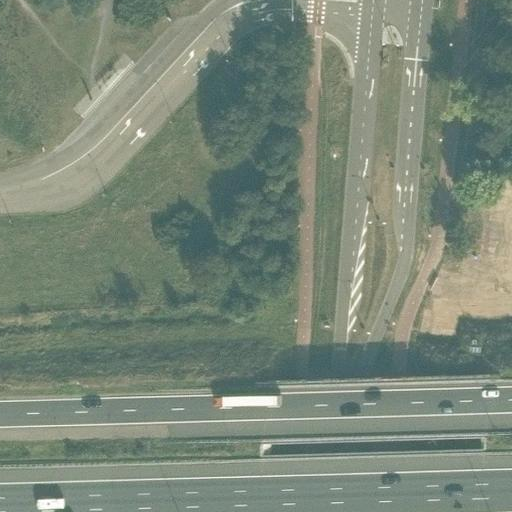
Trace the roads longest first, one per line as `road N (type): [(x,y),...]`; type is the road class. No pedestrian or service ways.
road 1 (trunk): [(511,399),(0,415)]
road 2 (motorway): [(511,490),(0,505)]
road 3 (secondary): [(351,511),(364,368),(403,261),(418,12)]
road 4 (secondary): [(368,19),(325,511)]
road 5 (tertiary): [(209,31),(96,148),(24,191),(0,192)]
road 6 (tertiary): [(209,31),(291,10),(368,19)]
